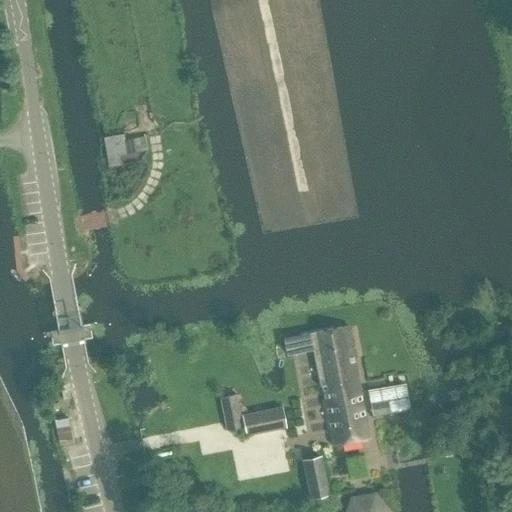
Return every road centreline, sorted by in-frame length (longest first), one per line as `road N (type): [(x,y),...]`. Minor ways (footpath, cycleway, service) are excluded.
road 1 (unclassified): [(113,511),(58,268),(17,0)]
road 2 (track): [(302,187),(265,0)]
